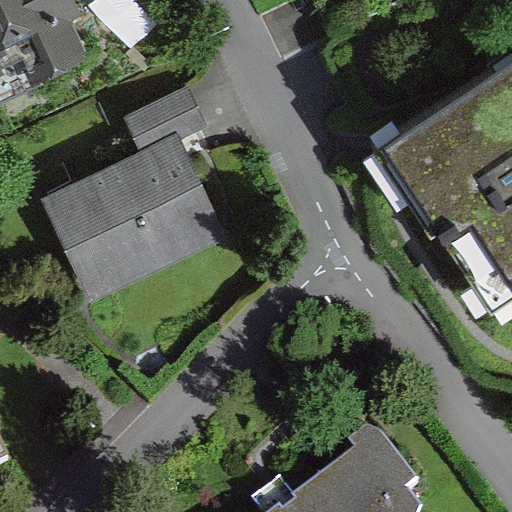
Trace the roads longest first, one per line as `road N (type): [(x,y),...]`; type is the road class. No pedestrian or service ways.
road 1 (residential): [(336,251),(76,511)]
road 2 (residential): [(336,251),(511,477)]
road 3 (residential): [(223,0),(336,251)]
